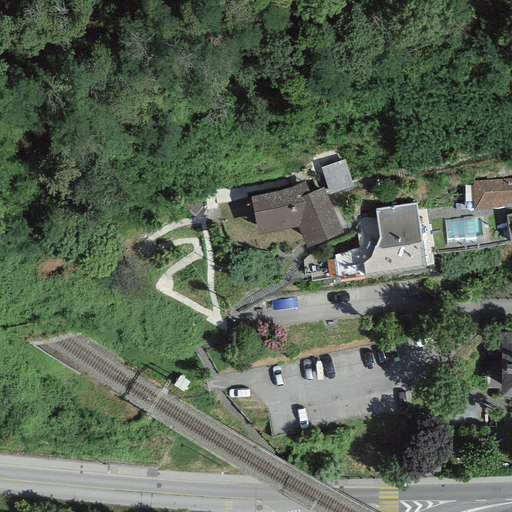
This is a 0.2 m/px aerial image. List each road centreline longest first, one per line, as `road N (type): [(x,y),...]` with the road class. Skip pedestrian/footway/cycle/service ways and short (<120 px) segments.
road 1 (primary): [(268,496),(0,480)]
road 2 (primary): [(511,496),(268,496)]
